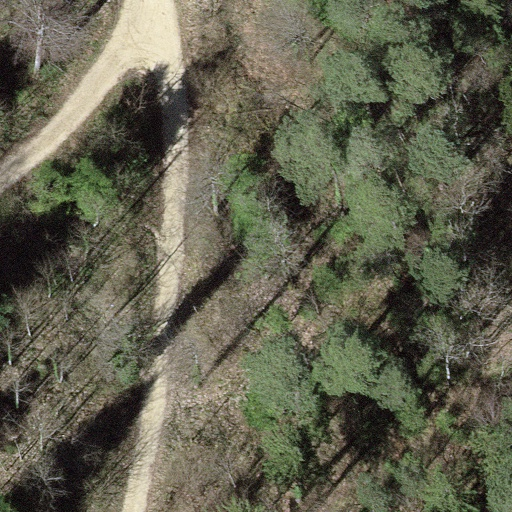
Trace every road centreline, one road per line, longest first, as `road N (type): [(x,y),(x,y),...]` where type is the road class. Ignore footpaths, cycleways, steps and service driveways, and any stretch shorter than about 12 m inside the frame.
road 1 (track): [(133,511),(172,121),(154,0)]
road 2 (track): [(159,26),(0,187)]
